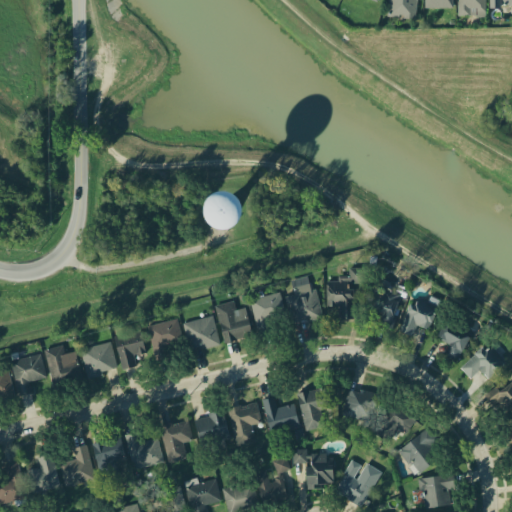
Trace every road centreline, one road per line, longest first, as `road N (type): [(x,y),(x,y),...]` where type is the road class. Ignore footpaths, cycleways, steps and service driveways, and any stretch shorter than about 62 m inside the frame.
road 1 (track): [(82,106),(109,151),(132,163),(267,163),(289,173),(511,315)]
road 2 (residential): [(0,434),(310,358),(375,359),(432,385)]
road 3 (track): [(373,226),(336,246),(0,320)]
road 4 (tertiary): [(0,270),(23,274),(53,264),(78,224),(81,0)]
road 5 (residential): [(492,511),(482,450),(432,385)]
road 6 (track): [(78,269),(114,269),(216,243)]
